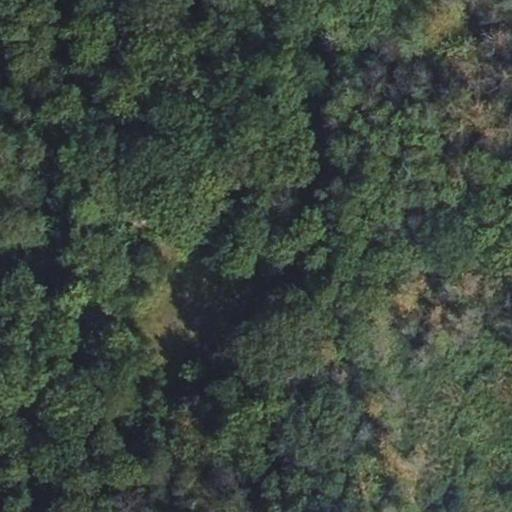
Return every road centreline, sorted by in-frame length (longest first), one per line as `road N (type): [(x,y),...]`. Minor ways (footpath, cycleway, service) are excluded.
road 1 (track): [(0,327),(169,312),(172,511)]
road 2 (track): [(169,312),(511,269)]
